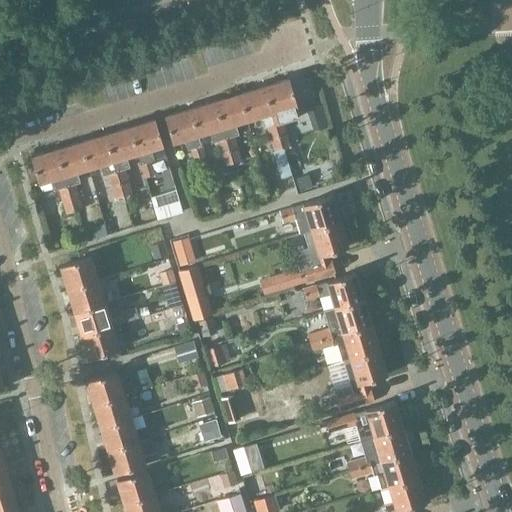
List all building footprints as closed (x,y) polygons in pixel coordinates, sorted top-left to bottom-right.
[(300,115),(289,79),(288,78),(263,85),(274,123),(266,125),(270,138),(286,133),(282,121),(300,115)] [(259,127),(266,125),(274,123),(263,85),(238,93),(246,119),(255,116),(259,127)] [(236,122),(246,119),(238,93),(213,100),(225,138),(217,140),(220,153),(236,148),(232,135),(240,133),(236,122)] [(209,142),(217,140),(225,138),(213,100),(189,108),(196,134),(206,131),(209,142)] [(204,158),(196,134),(189,108),(164,115),(171,141),(181,138),(185,150),(190,148),(194,161),(204,158)] [(152,147),(162,144),(154,119),(129,126),(136,152),(144,177),(154,174),(150,160),(155,159),(152,147)] [(127,155),(136,152),(129,126),(104,134),(115,171),(107,173),(111,186),(127,181),(123,169),(131,166),(127,155)] [(270,138),(273,149),(274,150),(282,147),(289,145),(286,133),(270,138)] [(100,176),(107,173),(115,171),(104,134),(79,141),(87,167),(96,164),(100,176)] [(78,169),(87,167),(79,141),(54,149),(66,186),(58,188),(62,201),(78,196),(74,183),(81,181),(78,169)] [(273,149),(271,150),(280,178),(290,174),(282,147),(274,150),(273,149)] [(236,148),(220,153),(224,165),(240,160),(236,148)] [(51,190),(58,188),(66,186),(54,149),(30,156),(37,182),(48,179),(51,190)] [(111,186),(111,188),(114,198),(131,193),(127,181),(111,186)] [(339,220),(332,195),(331,194),(302,203),(302,204),(292,207),(291,206),(278,210),(281,220),(295,216),(296,220),(299,219),(303,231),(339,220)] [(78,196),(62,201),(65,213),(81,208),(78,196)] [(328,251),(347,246),(339,220),(303,231),(307,246),(293,250),(298,267),(259,279),(264,296),(293,287),(292,284),(334,271),(330,257),(328,251)] [(67,288),(97,279),(89,255),(60,264),(67,288)] [(211,313),(197,265),(178,271),(193,319),(211,313)] [(333,306),(363,298),(355,271),(326,280),(302,288),(305,298),(318,294),(318,295),(329,292),(333,306)] [(74,311),(104,302),(97,279),(67,288),(74,311)] [(333,306),(323,310),(328,327),(330,335),(371,323),(363,298),(333,306)] [(134,307),(108,315),(104,302),(74,311),(82,334),(111,325),(137,317),(134,307)] [(328,327),(317,330),(322,345),(332,342),(334,347),(345,344),(348,356),(341,358),(341,359),(378,348),(371,323),(330,335),(328,327)] [(111,325),(82,334),(89,357),(118,348),(111,325)] [(311,348),(322,345),(317,330),(307,334),(311,348)] [(178,363),(198,357),(192,340),(173,346),(178,363)] [(367,379),(386,373),(378,348),(341,359),(351,390),(334,395),(338,409),(373,399),(367,379)] [(93,403),(123,394),(115,369),(86,379),(93,403)] [(100,426),(130,416),(123,394),(93,403),(100,426)] [(402,425),(394,399),(364,408),(372,434),(402,425)] [(195,418),(210,415),(207,401),(192,404),(195,418)] [(354,413),(354,411),(341,415),(325,420),(328,430),(344,426),(357,421),(354,413)] [(147,425),(134,429),(130,416),(100,426),(107,448),(137,439),(150,436),(147,425)] [(369,462),(409,451),(402,425),(372,434),(377,449),(366,452),(367,455),(369,462)] [(114,472),(144,463),(137,439),(107,448),(114,472)] [(387,485),(417,475),(409,451),(369,462),(367,455),(356,458),(361,473),(371,470),(372,474),(377,472),(381,486),(387,485)] [(0,484),(8,482),(1,458),(0,458),(0,484)] [(350,476),(361,473),(356,458),(345,461),(350,476)] [(153,492),(146,470),(146,468),(116,478),(123,501),(153,492)] [(414,511),(412,505),(425,501),(417,475),(387,485),(395,511),(414,511)] [(0,510),(16,506),(8,482),(0,484),(0,510)] [(239,490),(216,497),(220,511),(245,511),(246,511),(239,490)] [(126,511),(159,511),(153,492),(123,501),(126,511)] [(273,494),(253,500),(256,511),(267,511),(278,509),(273,494)]
